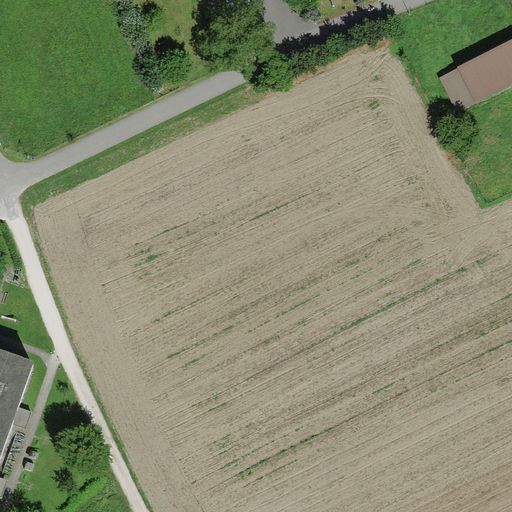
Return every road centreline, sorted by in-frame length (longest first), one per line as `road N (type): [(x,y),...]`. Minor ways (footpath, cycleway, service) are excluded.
road 1 (track): [(142,511),(65,351),(0,179)]
road 2 (residential): [(202,92),(0,187)]
